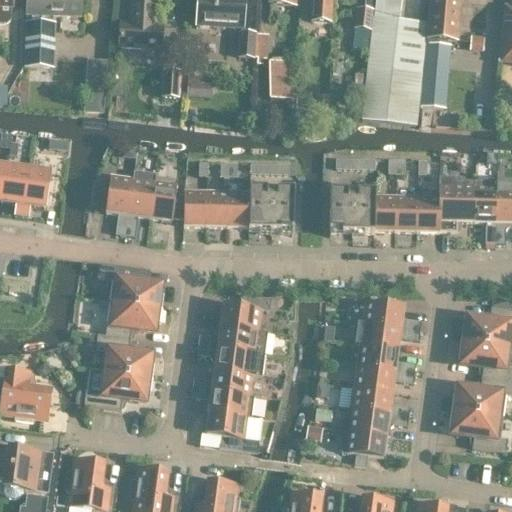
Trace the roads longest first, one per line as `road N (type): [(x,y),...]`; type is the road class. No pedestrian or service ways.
road 1 (unclassified): [(187,264),(437,268)]
road 2 (unclassified): [(412,483),(170,450)]
road 3 (unclassified): [(412,483),(437,268)]
road 4 (unclassified): [(187,264),(0,239)]
road 5 (unclassified): [(170,450),(187,264)]
